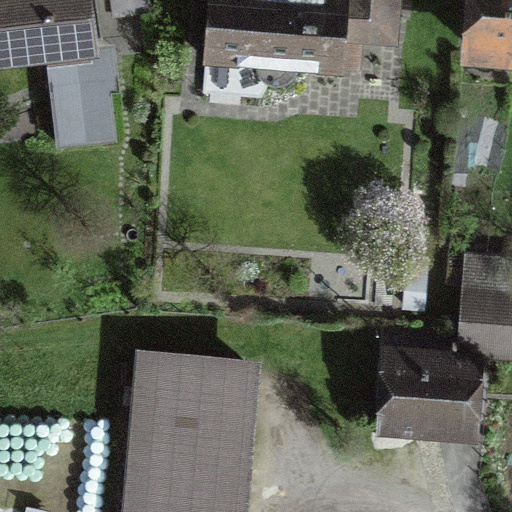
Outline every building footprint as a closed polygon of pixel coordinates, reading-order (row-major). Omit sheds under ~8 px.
[(90,55),(83,0),(0,0),(0,57),(47,52),(58,144),(114,137),(104,54),(90,55)] [(147,0),(111,0),(114,15),(148,11),(147,0)] [(292,78),(298,65),(341,68),(343,37),(394,41),(397,0),(209,0),(205,58),(257,61),(261,77),(276,84),(292,78)] [(511,0),(476,0),(473,50),(477,50),(488,63),(511,65),(511,64),(511,0)] [(461,348),(511,352),(511,291),(466,288),(461,348)] [(140,350),(125,511),(229,511),(243,359),(140,350)] [(431,417),(470,419),(474,369),(396,363),(391,424),(430,427),(431,417)]
